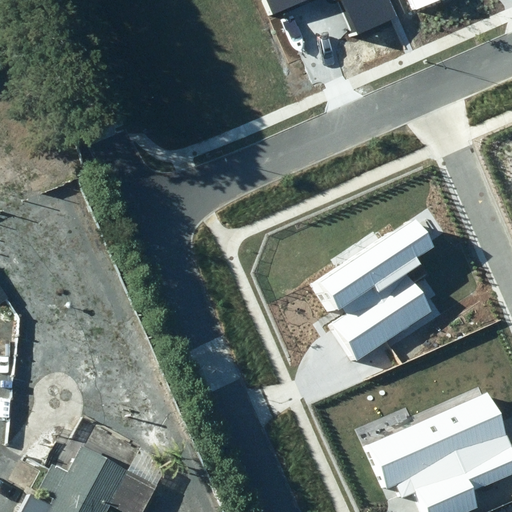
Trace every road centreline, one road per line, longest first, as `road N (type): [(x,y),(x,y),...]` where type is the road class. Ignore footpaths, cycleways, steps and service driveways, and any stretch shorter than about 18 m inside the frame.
road 1 (residential): [(307,511),(176,220)]
road 2 (residential): [(176,220),(440,105)]
road 3 (residential): [(440,105),(511,271)]
road 4 (unknown): [(127,113),(76,0)]
